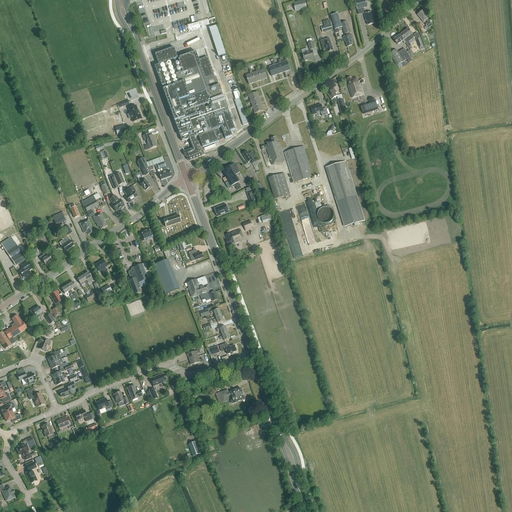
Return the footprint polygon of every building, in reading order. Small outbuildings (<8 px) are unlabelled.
[(304,0),(303,0),(293,2),(296,12),(307,9),(304,0)] [(368,7),(366,0),(354,0),(358,14),(365,13),(364,8),(368,7)] [(423,23),(426,20),(427,22),(425,24),(427,27),(431,23),(429,21),(430,20),(423,11),(417,15),(423,23)] [(368,25),(374,24),(373,20),(374,19),(372,12),(364,14),(365,19),(366,19),(368,25)] [(347,22),(341,23),(341,24),(338,13),(331,15),(335,29),(342,27),(344,34),(345,34),(346,36),(343,37),(345,41),(347,47),(353,45),(351,39),(352,39),(351,35),(350,35),(349,33),(350,32),(347,22)] [(332,30),(331,24),(321,27),(323,33),(332,30)] [(226,54),(217,26),(209,28),(218,57),(226,54)] [(414,37),(412,34),(408,29),(401,34),(405,39),(406,41),(404,41),(405,43),(408,47),(411,46),(408,42),(413,38),(414,37)] [(404,44),(405,43),(404,41),(406,41),(405,39),(401,34),(394,39),(397,45),(403,41),(404,44)] [(331,42),(330,42),(329,38),(325,39),(321,41),(322,46),(324,50),(327,49),(328,53),(333,51),(331,42)] [(155,67),(173,115),(175,122),(177,126),(180,137),(182,141),(189,138),(193,148),(183,152),(185,156),(186,156),(188,160),(189,161),(205,155),(203,149),(202,149),(199,142),(197,143),(195,137),(199,136),(203,147),(219,142),(217,136),(221,134),(219,128),(215,130),(219,128),(219,129),(221,127),(225,139),(232,136),(231,131),(235,129),(229,112),(220,85),(217,77),(216,77),(209,57),(199,60),(199,58),(195,52),(180,57),(180,59),(179,59),(175,47),(155,54),(159,65),(155,67)] [(405,49),(398,52),(396,49),(390,53),(398,68),(408,62),(409,63),(412,61),(410,57),(413,55),(410,50),(407,52),(405,49)] [(308,60),(314,59),(312,51),(302,54),(304,61),(308,60)] [(285,61),(281,63),(284,72),(290,70),(287,61),(286,57),(284,58),(285,61)] [(279,63),(275,65),(278,74),(284,72),(281,63),(280,59),(278,60),(279,63)] [(274,61),(273,62),(272,62),(273,66),(269,67),(272,76),(278,74),(275,65),(274,61)] [(261,80),(267,78),(264,69),(263,65),(261,66),(262,69),(258,71),(261,80)] [(252,73),(255,82),(261,80),(258,71),(258,70),(259,70),(258,67),(255,68),(256,71),(252,73)] [(255,82),(252,73),(251,69),(249,70),(250,74),(246,75),(249,84),(255,82)] [(352,98),(363,94),(359,81),(358,82),(356,78),(352,79),(351,78),(347,79),(349,86),(348,86),(352,98)] [(327,93),(332,100),(331,100),(334,104),(337,101),(335,98),(337,96),(335,94),(337,92),(334,88),(327,93)] [(250,101),(259,97),(258,92),(248,95),(245,96),(245,98),(249,97),(250,101)] [(259,97),(250,101),(247,102),(247,104),(251,103),(252,107),(262,103),(259,97)] [(361,106),(364,115),(378,110),(375,101),(374,98),(369,100),(370,103),(361,106)] [(341,114),(347,113),(343,99),(338,101),(341,114)] [(262,103),(252,107),(249,108),(250,110),(253,109),(255,113),(264,110),(262,103)] [(315,106),(311,107),(313,115),(321,112),(322,116),(328,114),(326,108),(322,110),(321,105),(315,107),(315,106)] [(130,113),(133,122),(142,119),(139,113),(136,106),(129,109),(130,113)] [(129,132),(127,125),(116,128),(117,135),(129,132)] [(150,149),(157,146),(155,143),(156,143),(153,135),(150,136),(149,133),(143,136),(145,141),(146,141),(150,149)] [(272,165),(285,161),(279,142),(277,143),(276,137),(271,139),(272,141),(266,142),(267,145),(261,147),(262,150),(267,148),(268,150),(267,150),(272,165)] [(304,146),(284,152),(294,183),(313,177),(304,146)] [(254,162),(253,159),(256,157),(252,152),(249,155),(247,152),(243,155),(248,162),(250,161),(254,167),(256,170),(259,169),(257,165),(258,164),(256,161),(254,162)] [(158,172),(158,173),(161,180),(171,176),(169,170),(167,171),(162,157),(146,163),(152,175),(154,174),(152,170),(153,168),(152,166),(155,165),(157,172),(158,172)] [(143,158),(137,161),(145,176),(150,173),(143,158)] [(344,227),(365,221),(346,161),(325,168),(344,227)] [(236,176),(240,173),(234,163),(221,171),(221,172),(225,177),(223,179),(228,188),(231,186),(232,188),(235,186),(238,191),(241,189),(242,188),(238,182),(239,182),(236,176)] [(114,176),(118,186),(125,183),(120,173),(114,176)] [(275,200),(291,195),(284,173),(268,178),(275,200)] [(110,179),(114,190),(119,188),(114,177),(113,175),(109,177),(110,179)] [(146,190),(150,187),(149,185),(149,184),(148,182),(147,182),(145,180),(143,176),(141,178),(139,175),(136,177),(141,184),(140,185),(141,186),(143,186),(146,190)] [(100,182),(105,195),(109,193),(104,180),(100,182)] [(266,192),(261,183),(254,186),(259,195),(266,192)] [(133,198),(137,196),(134,193),(135,191),(132,187),(128,190),(124,192),(127,196),(125,198),(129,202),(134,199),(133,198)] [(257,202),(253,191),(247,193),(252,205),(257,202)] [(115,196),(112,197),(120,208),(124,206),(120,200),(118,201),(115,196)] [(120,208),(112,197),(110,199),(113,204),(112,205),(116,211),(120,208)] [(95,201),(84,207),(87,212),(98,206),(95,201)] [(74,204),(72,205),(69,206),(74,218),(79,216),(74,204)] [(229,212),(226,205),(214,209),(217,217),(229,212)] [(274,211),(259,217),(262,222),(272,218),(272,219),(277,217),(274,211)] [(62,213),(52,217),(56,225),(66,221),(62,213)] [(101,230),(107,226),(104,220),(105,220),(101,213),(93,218),(98,227),(99,227),(101,230)] [(179,216),(163,221),(166,227),(181,222),(179,216)] [(88,234),(93,232),(91,229),(92,229),(88,220),(80,224),(84,233),(87,231),(88,234)] [(251,221),(243,223),(246,231),(253,228),(251,221)] [(72,232),(68,225),(64,227),(69,235),(72,232)] [(154,237),(151,230),(147,231),(143,232),(143,233),(139,234),(142,241),(154,237)] [(235,244),(244,241),(240,230),(231,234),(230,235),(230,234),(226,236),(228,241),(226,241),(228,246),(234,243),(235,244)] [(65,251),(73,246),(68,237),(65,239),(64,239),(62,240),(62,241),(59,243),(65,251)] [(302,256),(299,243),(292,245),(295,257),(302,256)] [(21,252),(17,246),(7,252),(16,266),(26,259),(21,252)] [(201,253),(196,254),(195,251),(188,253),(192,262),(196,260),(203,258),(201,253)] [(45,265),(52,260),(48,255),(46,257),(44,254),(39,258),(41,260),(42,260),(45,265)] [(104,275),(108,272),(105,267),(107,266),(103,260),(95,266),(99,271),(101,270),(104,275)] [(19,272),(21,275),(20,276),(23,280),(27,277),(26,276),(30,273),(28,271),(31,269),(27,263),(21,267),(22,268),(21,269),(22,270),(19,272)] [(146,263),(142,265),(132,268),(131,271),(129,272),(128,273),(131,280),(129,281),(134,294),(140,292),(139,288),(148,285),(146,280),(151,278),(146,263)] [(179,289),(170,265),(155,271),(165,295),(179,289)] [(83,275),(86,280),(89,279),(91,281),(93,280),(91,277),(88,272),(83,275)] [(86,280),(83,275),(77,279),(80,284),(84,282),(86,284),(88,283),(86,280)] [(215,292),(211,293),(210,291),(211,291),(208,284),(207,283),(208,283),(205,277),(205,276),(186,283),(192,298),(200,295),(202,300),(205,299),(206,301),(211,299),(212,301),(213,302),(218,300),(215,292)] [(67,285),(70,290),(73,288),(75,291),(77,290),(73,282),(67,285)] [(70,290),(67,285),(61,289),(64,294),(68,291),(70,294),(72,293),(70,290)] [(108,285),(101,289),(104,295),(112,291),(108,285)] [(56,304),(62,301),(56,292),(50,296),(56,304)] [(92,292),(85,297),(88,302),(95,297),(92,292)] [(33,315),(34,314),(37,319),(44,314),(42,312),(43,312),(39,307),(36,309),(35,307),(30,311),(33,315)] [(216,317),(221,315),(219,309),(214,311),(213,310),(210,312),(211,314),(214,313),(216,317)] [(45,317),(50,324),(55,321),(50,314),(45,317)] [(221,315),(216,317),(216,319),(213,320),(214,322),(217,321),(218,323),(224,321),(221,315)] [(15,341),(15,340),(13,338),(26,329),(21,321),(17,316),(12,319),(15,324),(12,326),(13,327),(4,333),(5,333),(3,333),(2,332),(0,333),(0,341),(5,349),(11,345),(15,343),(15,341)] [(222,335),(228,333),(225,327),(220,328),(216,329),(217,332),(220,330),(222,335)] [(228,333),(222,335),(223,336),(219,337),(220,340),(223,339),(224,341),(230,339),(228,333)] [(39,337),(37,342),(40,343),(40,345),(38,349),(45,352),(48,346),(49,346),(51,342),(43,339),(42,339),(39,337)] [(228,348),(227,346),(227,344),(220,346),(222,352),(226,351),(227,354),(236,351),(234,345),(228,348)] [(219,353),(217,347),(210,349),(212,355),(219,353)] [(50,364),(61,359),(59,354),(61,353),(60,350),(53,353),(54,356),(48,359),(50,364)] [(189,360),(198,357),(197,354),(200,353),(199,350),(187,354),(189,360)] [(198,357),(189,360),(191,365),(203,361),(202,359),(199,360),(198,357)] [(63,362),(61,359),(50,364),(52,369),(59,366),(60,369),(68,365),(67,363),(63,364),(63,362)] [(61,372),(52,375),(54,380),(66,375),(65,374),(62,375),(61,372)] [(35,382),(34,381),(36,380),(33,373),(26,376),(25,373),(17,376),(19,381),(25,379),(27,384),(31,382),(32,383),(33,384),(34,383),(35,382)] [(162,382),(166,380),(163,374),(157,377),(157,376),(150,379),(153,386),(162,383),(162,382)] [(67,377),(66,375),(54,380),(56,385),(65,382),(63,379),(67,377)] [(63,397),(72,393),(71,389),(76,387),(74,382),(65,386),(66,389),(61,391),(61,392),(59,392),(61,397),(63,396),(63,397)] [(131,400),(142,396),(140,390),(136,392),(133,386),(126,388),(131,400)] [(34,398),(37,408),(45,405),(40,393),(36,395),(34,389),(27,392),(30,400),(34,398)] [(153,400),(158,398),(154,389),(146,392),(149,398),(152,397),(153,400)] [(227,390),(219,393),(216,394),(219,404),(222,403),(229,401),(227,397),(231,395),(233,399),(231,400),(230,401),(231,404),(232,404),(238,403),(238,402),(245,400),(241,389),(228,393),(227,390)] [(124,405),(129,403),(127,397),(122,398),(120,391),(113,394),(116,403),(123,401),(124,405)] [(4,394),(3,392),(0,393),(0,399),(1,399),(3,403),(11,400),(8,394),(4,394)] [(105,410),(113,407),(110,401),(107,402),(105,398),(101,399),(101,400),(95,403),(98,410),(104,408),(105,410)] [(4,415),(4,417),(12,413),(11,410),(14,408),(12,403),(5,406),(7,409),(2,411),(2,412),(2,413),(3,416),(4,415)] [(74,414),(77,421),(85,418),(86,422),(92,419),(90,413),(86,415),(84,410),(79,413),(79,412),(74,414)] [(12,423),(21,419),(19,414),(17,415),(14,415),(12,413),(4,417),(5,418),(4,418),(5,421),(6,421),(7,422),(11,420),(12,423)] [(62,419),(57,422),(60,429),(68,426),(69,428),(74,426),(71,420),(68,421),(66,417),(62,419)] [(90,426),(92,431),(100,427),(98,422),(90,426)] [(49,424),(42,427),(46,437),(53,435),(49,424)] [(189,445),(193,457),(201,454),(196,442),(189,445)] [(29,451),(26,444),(16,448),(19,455),(22,454),(25,461),(31,458),(28,452),(29,451)] [(34,463),(26,466),(28,471),(29,471),(30,473),(26,475),(30,484),(37,481),(32,470),(36,468),(34,463)] [(6,502),(15,498),(10,487),(5,489),(3,485),(0,486),(0,491),(1,491),(6,502)]
